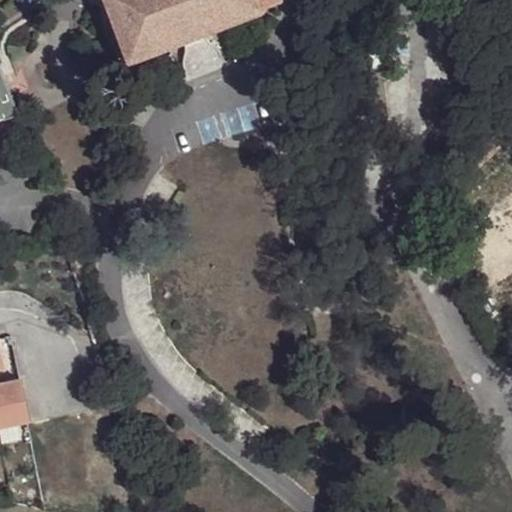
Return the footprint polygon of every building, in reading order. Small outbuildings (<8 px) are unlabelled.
[(104,0),(130,62),(186,42),(204,35),(259,13),(254,0),(104,0)] [(254,0),(259,13),(279,5),(277,0),(254,0)] [(0,118),(2,118),(3,121),(19,115),(0,66),(0,118)] [(511,148),(447,191),(511,284),(511,148)] [(0,430),(29,425),(20,380),(0,384),(0,430)]
